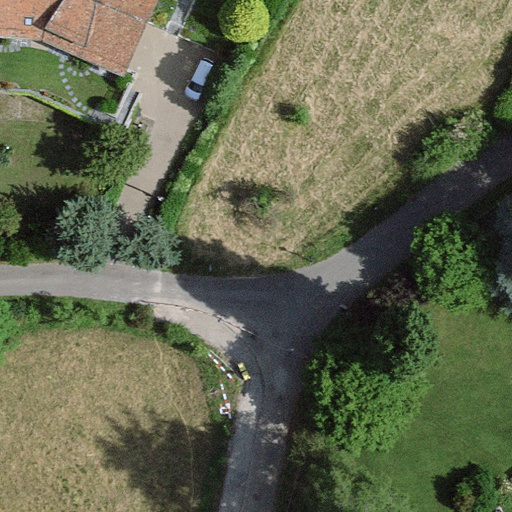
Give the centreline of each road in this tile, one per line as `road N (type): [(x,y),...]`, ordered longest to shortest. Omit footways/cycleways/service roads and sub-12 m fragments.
road 1 (residential): [(0,280),(302,298)]
road 2 (residential): [(511,155),(429,201),(302,298)]
road 3 (residential): [(302,298),(246,511)]
